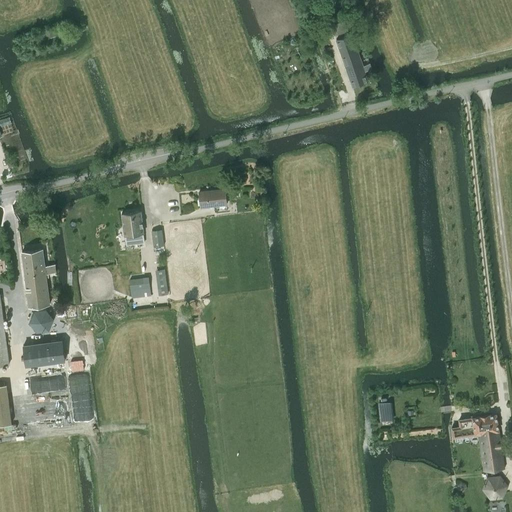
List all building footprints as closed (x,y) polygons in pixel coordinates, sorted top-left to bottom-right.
[(316,19),(320,18),(315,0),(313,0),(311,1),(316,19)] [(346,26),(343,15),(334,18),(336,23),(331,25),(335,35),(348,30),(346,26)] [(364,71),(371,69),(370,64),(363,66),(352,36),(337,42),(352,86),(368,80),(364,71)] [(225,189),(199,192),(201,207),(227,204),(225,189)] [(141,210),(122,213),(125,235),(124,235),(126,245),(145,243),(144,233),(143,233),(141,210)] [(162,229),(152,230),(154,246),(164,245),(162,229)] [(43,249),(22,252),(29,307),(33,306),(34,310),(33,310),(29,322),(36,332),(49,331),(54,319),(46,308),(45,305),(50,304),(47,278),(57,277),(55,265),(45,266),(43,249)] [(164,269),(157,270),(161,294),(168,293),(164,269)] [(149,277),(130,280),(132,298),(151,296),(149,277)] [(0,293),(0,364),(9,363),(0,293)] [(63,340),(23,345),(26,365),(65,360),(63,340)] [(0,424),(12,423),(7,384),(0,384),(0,424)] [(480,433),(485,470),(504,468),(498,423),(497,414),(459,420),(460,426),(452,427),(453,437),(480,433)] [(507,485),(500,475),(487,476),(482,488),(489,499),(502,497),(507,485)]
